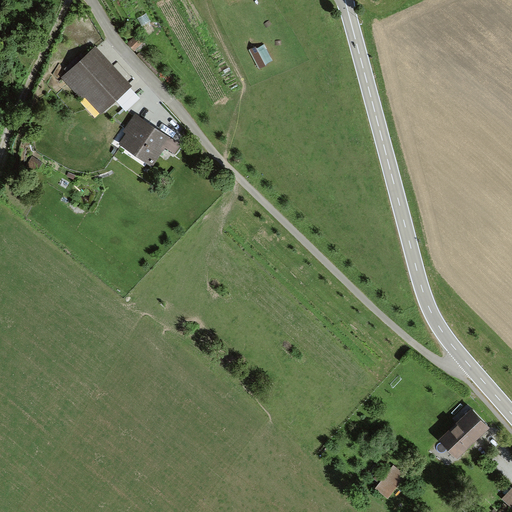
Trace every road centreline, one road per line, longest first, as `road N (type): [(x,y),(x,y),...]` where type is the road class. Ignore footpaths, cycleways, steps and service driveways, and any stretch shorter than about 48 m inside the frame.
road 1 (residential): [(88,0),(237,178),(369,306),(451,369),(466,362)]
road 2 (tertiary): [(343,0),(417,281),(466,362)]
road 3 (track): [(67,0),(0,143)]
